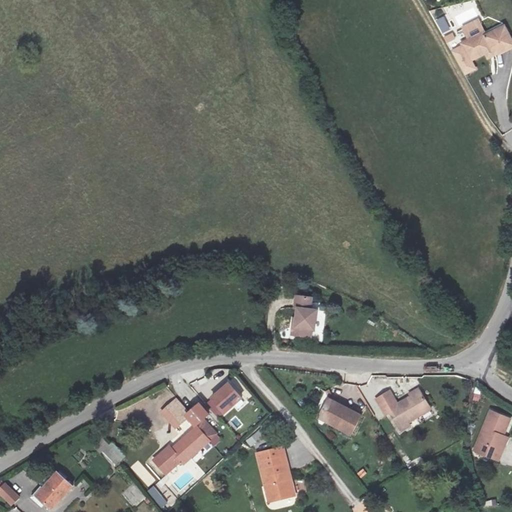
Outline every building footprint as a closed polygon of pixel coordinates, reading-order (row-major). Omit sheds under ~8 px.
[(511,50),(500,32),(483,42),(481,39),(466,47),(471,55),(464,59),(469,67),(484,58),(490,55),(493,60),(511,50)] [(466,47),(461,60),(464,59),(471,55),(466,47)] [(297,297),(296,286),(284,287),(285,291),(278,291),(279,299),(283,299),(285,318),(282,318),(283,331),(303,329),(303,317),(307,316),(306,296),(297,297)] [(232,380),(241,394),(247,390),(238,376),(232,380)] [(243,398),(228,383),(209,398),(222,414),(243,398)] [(424,410),(413,393),(389,406),(392,410),(383,414),(395,433),(403,428),(400,424),(424,410)] [(210,411),(215,407),(208,399),(203,403),(210,411)] [(322,399),(315,414),(327,420),(324,425),(345,436),(355,415),(322,399)] [(171,429),(179,423),(166,406),(158,414),(171,429)] [(188,433),(193,430),(200,423),(190,412),(179,423),(188,433)] [(312,419),(324,425),(327,420),(315,414),(312,419)] [(504,421),(485,414),(471,451),(481,454),(481,458),(492,462),(497,449),(493,447),(504,421)] [(193,430),(188,433),(167,451),(165,448),(148,461),(160,474),(175,462),(178,465),(205,444),(193,430)] [(113,441),(109,445),(102,438),(95,444),(115,466),(127,456),(113,441)] [(260,486),(264,503),(282,499),(278,481),(283,479),(277,450),(248,457),(255,488),(260,486)] [(139,460),(131,466),(147,487),(155,481),(139,460)] [(45,508),(63,485),(47,472),(28,496),(45,508)] [(287,498),(283,479),(278,481),(282,499),(287,498)] [(22,499),(5,482),(0,486),(0,497),(11,507),(22,499)] [(258,505),(264,503),(260,486),(255,488),(258,505)] [(160,493),(159,494),(152,488),(148,492),(162,506),(167,501),(160,493)]
